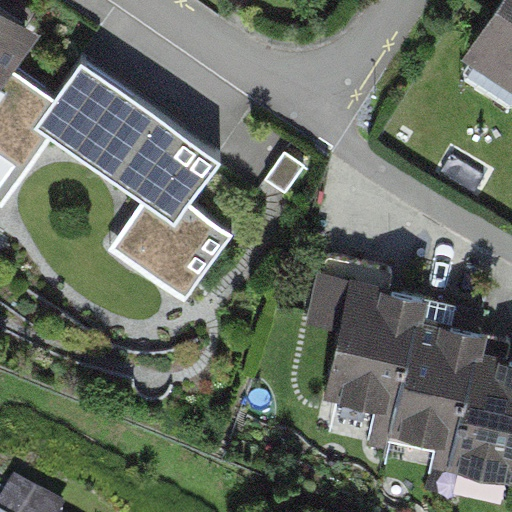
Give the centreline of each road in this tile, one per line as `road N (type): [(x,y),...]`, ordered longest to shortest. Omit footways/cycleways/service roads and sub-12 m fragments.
road 1 (residential): [(326,121),(511,244)]
road 2 (residential): [(149,0),(326,121)]
road 3 (residential): [(326,121),(404,0)]
